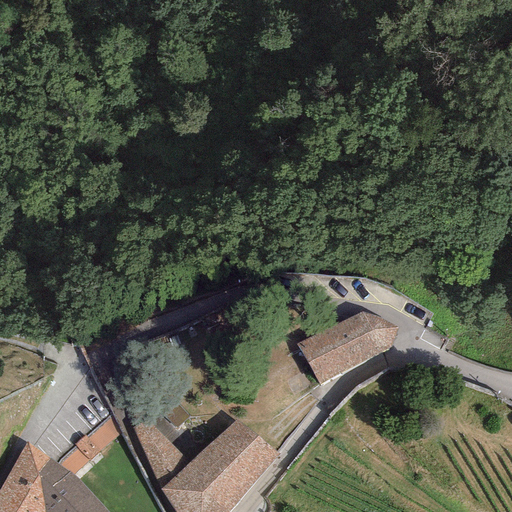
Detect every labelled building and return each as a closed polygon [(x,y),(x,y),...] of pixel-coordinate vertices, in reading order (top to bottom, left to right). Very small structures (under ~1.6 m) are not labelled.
[(362,312),(297,344),(319,385),(391,348),(397,329),(381,319),(362,312)] [(121,434),(111,414),(59,463),(68,475),(74,476),(90,462),(100,454),(98,452),(121,434)] [(147,422),(133,428),(176,511),(227,511),(278,452),(235,421),(190,463),(147,422)] [(50,460),(27,444),(0,489),(0,511),(43,511),(40,477),(36,476),(50,460)] [(59,463),(50,460),(36,476),(40,477),(43,511),(108,511),(74,476),(68,475),(59,463)]
